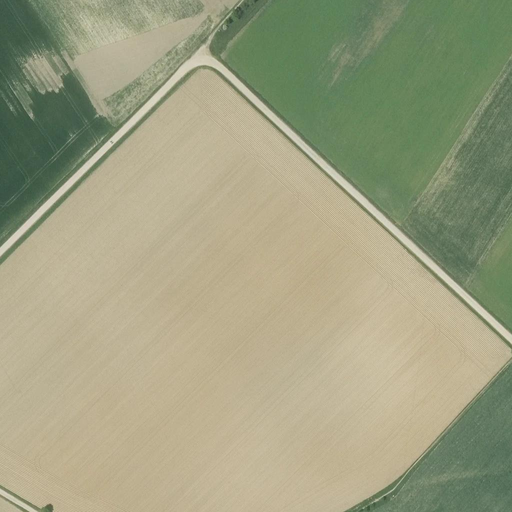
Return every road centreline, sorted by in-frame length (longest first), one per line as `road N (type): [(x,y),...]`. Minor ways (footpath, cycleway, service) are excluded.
road 1 (track): [(511,340),(204,54)]
road 2 (track): [(0,256),(204,54)]
